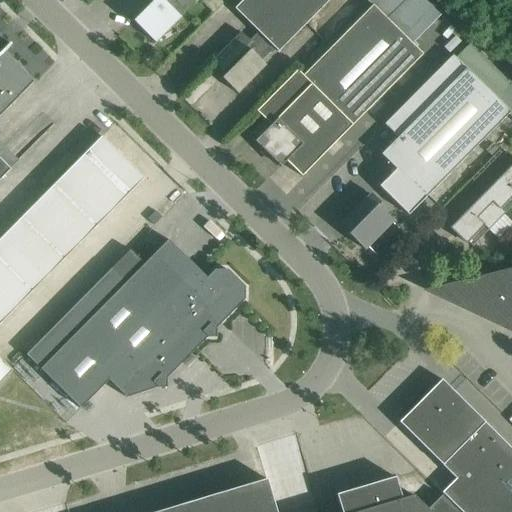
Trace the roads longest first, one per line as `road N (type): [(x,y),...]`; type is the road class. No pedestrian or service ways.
road 1 (unclassified): [(0,489),(303,398),(329,372),(339,343),(327,282),(39,0)]
road 2 (unknown): [(400,317),(511,434)]
road 3 (unknown): [(400,317),(449,320),(511,372)]
